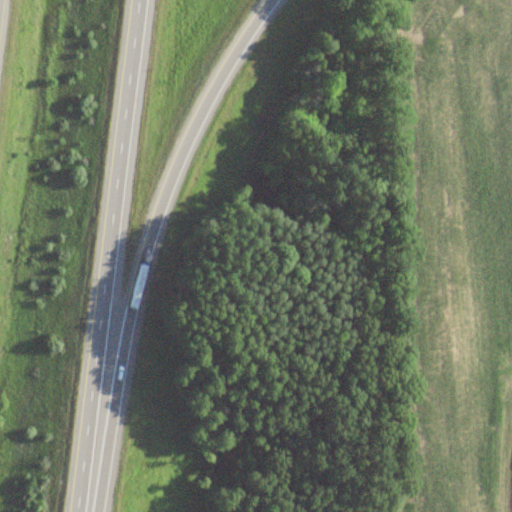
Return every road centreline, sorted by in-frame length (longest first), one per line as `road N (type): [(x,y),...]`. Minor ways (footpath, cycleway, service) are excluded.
road 1 (motorway): [(96,511),(143,250),(183,145),(267,0)]
road 2 (motorway): [(74,511),(136,0)]
